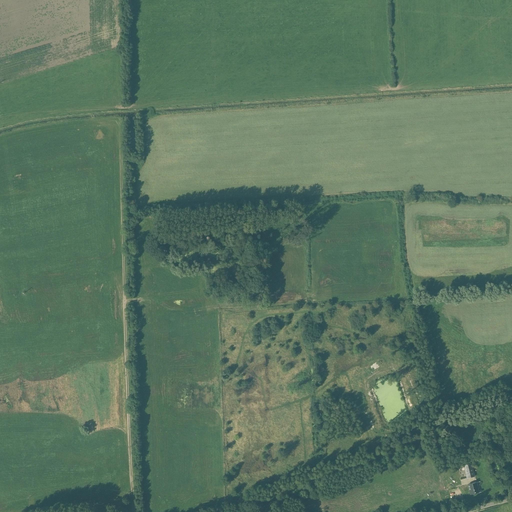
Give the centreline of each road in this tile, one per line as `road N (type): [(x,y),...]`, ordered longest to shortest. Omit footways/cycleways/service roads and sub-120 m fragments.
road 1 (track): [(121,120),(132,511)]
road 2 (track): [(121,144),(98,124),(0,140)]
